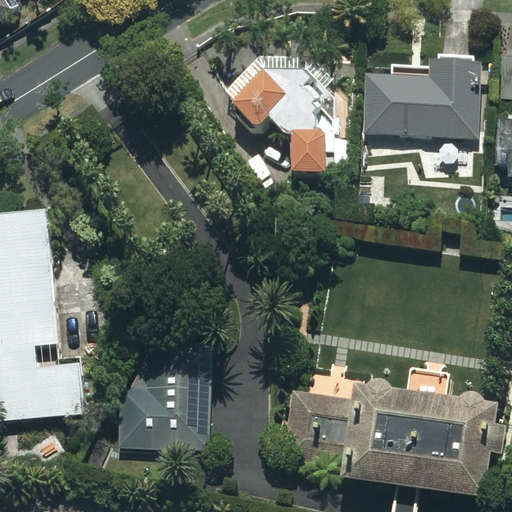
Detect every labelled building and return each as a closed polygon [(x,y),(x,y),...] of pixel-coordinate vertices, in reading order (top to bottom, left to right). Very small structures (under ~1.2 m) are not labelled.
[(267,63),(268,63),(237,97),(245,107),(238,116),(259,136),(276,133),(285,126),(300,138),(298,181),(354,180),(355,146),(347,145),(353,67),(267,63)] [(445,81),(378,78),(374,138),(488,147),(494,68),(446,64),(445,81)] [(67,219),(0,223),(0,275),(8,423),(94,418),(92,369),(51,371),(50,353),(74,352),(67,219)] [(218,456),(221,350),(137,347),(133,453),(218,456)] [(353,485),(407,492),(404,511),(428,511),(430,494),(506,504),(511,460),(511,408),(460,405),(462,381),(424,378),(423,397),(406,396),(407,388),(372,386),(373,379),(355,378),(355,368),(303,364),(301,393),(297,468),(354,471),(353,485)]
